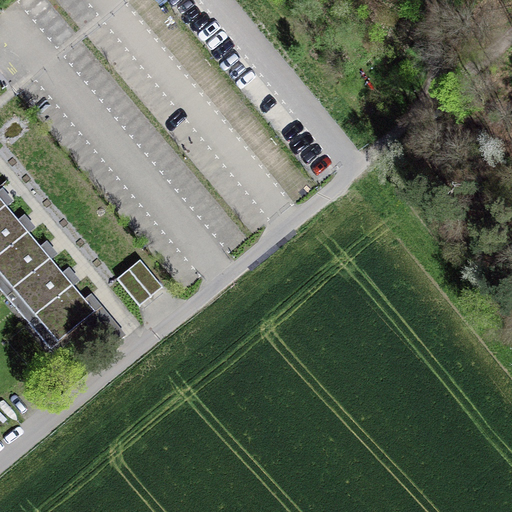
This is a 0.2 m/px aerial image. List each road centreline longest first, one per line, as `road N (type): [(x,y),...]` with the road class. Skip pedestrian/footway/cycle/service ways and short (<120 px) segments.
road 1 (unclassified): [(366,158),(0,460)]
road 2 (track): [(511,36),(366,158)]
